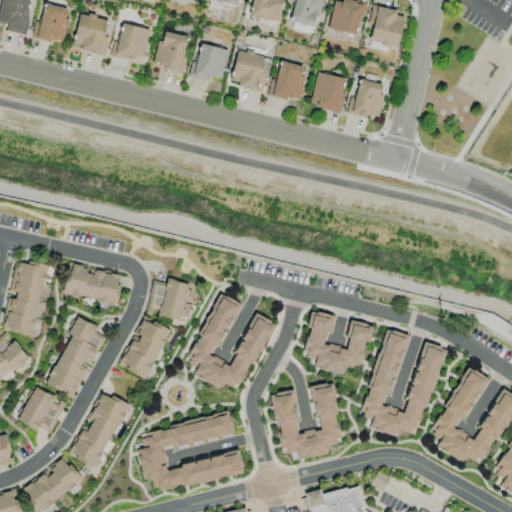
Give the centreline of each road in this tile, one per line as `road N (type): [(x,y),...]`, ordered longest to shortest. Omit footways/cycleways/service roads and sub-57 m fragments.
road 1 (residential): [(0,62),(400,159),(511,199)]
road 2 (residential): [(169,511),(390,457),(412,461),(501,511)]
road 3 (residential): [(511,375),(413,320),(241,279)]
road 4 (residential): [(0,482),(24,475),(63,445),(135,312),(137,273)]
road 5 (residential): [(268,488),(251,404),(290,330),(297,292)]
road 6 (tertiary): [(400,159),(431,0)]
road 7 (residential): [(0,236),(137,273)]
